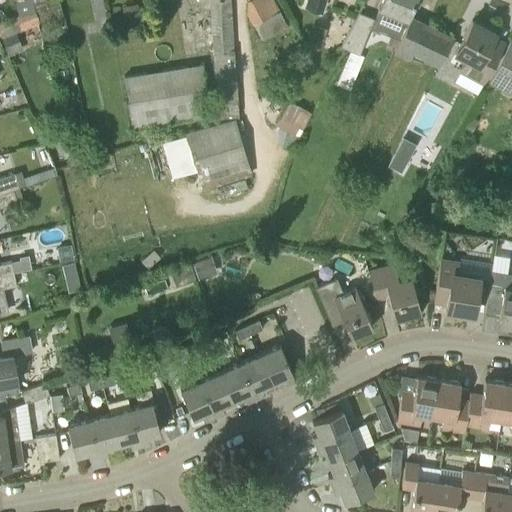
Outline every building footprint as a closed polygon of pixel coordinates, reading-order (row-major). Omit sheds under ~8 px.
[(31,0),(33,9),(38,22),(62,17),(57,0),(31,0)] [(211,0),(220,122),(234,119),(238,118),(230,0),(211,0)] [(278,11),(272,0),(246,0),(246,1),(246,14),(252,25),(253,25),(261,40),(286,28),(278,11)] [(308,0),(306,7),(321,11),(324,0),(308,0)] [(408,16),(411,6),(413,0),(382,0),(378,12),(405,22),(408,16)] [(142,24),(137,3),(121,7),(126,28),(142,24)] [(359,55),(373,18),(359,12),(340,47),(350,51),(359,55)] [(450,36),(409,17),(406,22),(393,53),(410,60),(413,53),(436,64),(450,36)] [(461,70),(483,82),(500,52),(488,45),(495,34),(472,21),(455,53),(467,60),(461,70)] [(320,50),(327,30),(312,25),(305,45),(320,50)] [(0,43),(9,64),(20,59),(10,35),(0,39),(0,43)] [(511,81),(511,42),(510,42),(494,71),(511,81)] [(337,84),(351,89),(364,57),(359,55),(350,51),(337,84)] [(211,114),(203,65),(123,77),(131,127),(211,114)] [(173,175),(198,169),(188,132),(163,139),(173,175)] [(76,161),(70,138),(44,145),(53,167),(76,161)] [(390,165),(403,172),(408,163),(395,156),(390,165)] [(14,173),(0,177),(0,193),(19,187),(14,173)] [(14,189),(0,193),(0,207),(18,201),(14,189)] [(439,209),(444,193),(432,189),(427,205),(439,209)] [(73,258),(70,245),(57,247),(60,261),(73,258)] [(141,261),(147,268),(159,257),(153,250),(141,261)] [(215,273),(210,257),(193,262),(198,278),(215,273)] [(485,304),(489,278),(479,277),(479,276),(457,273),(459,262),(440,259),(434,297),(447,298),(445,310),(473,315),(475,303),(485,304)] [(0,264),(0,276),(25,272),(25,271),(24,271),(22,263),(12,265),(11,262),(0,264)] [(65,274),(78,271),(76,262),(63,265),(65,274)] [(398,281),(394,264),(369,271),(376,299),(389,296),(395,319),(421,312),(416,294),(420,293),(415,276),(398,281)] [(194,279),(188,265),(171,271),(177,285),(194,279)] [(489,278),(485,304),(486,304),(484,315),(499,317),(498,324),(511,326),(511,273),(506,273),(491,270),(490,279),(489,278)] [(0,315),(8,314),(3,289),(16,287),(15,282),(26,279),(25,272),(0,276),(0,315)] [(372,327),(355,288),(342,293),(336,279),(315,288),(329,319),(341,314),(350,336),(372,327)] [(168,289),(165,280),(145,286),(149,296),(168,289)] [(258,320),(246,325),(250,334),(262,329),(258,320)] [(246,325),(234,330),(238,339),(250,334),(246,325)] [(168,340),(165,326),(150,330),(154,343),(168,340)] [(217,334),(206,339),(211,349),(222,344),(217,334)] [(0,342),(3,357),(3,358),(12,357),(33,353),(30,336),(0,342)] [(206,339),(195,344),(199,354),(211,349),(206,339)] [(280,345),(260,354),(272,382),(283,377),(285,382),(295,378),(280,345)] [(272,382),(260,354),(240,363),(255,396),(263,392),(261,387),(272,382)] [(168,364),(164,355),(153,360),(156,369),(168,364)] [(0,397),(19,392),(12,357),(3,358),(3,357),(0,357),(0,397)] [(153,360),(140,365),(144,374),(156,369),(153,360)] [(255,396),(240,363),(220,371),(232,400),(243,395),(246,400),(255,396)] [(232,400),(220,371),(200,380),(215,414),(224,410),(222,405),(232,400)] [(115,383),(112,373),(99,377),(102,386),(115,383)] [(82,392),(76,374),(64,378),(70,395),(82,392)] [(432,416),(438,379),(417,376),(413,398),(401,396),(397,421),(419,424),(420,414),(432,416)] [(99,377),(88,380),(90,389),(102,386),(99,377)] [(460,383),(438,379),(432,416),(443,418),(441,428),(463,431),(464,425),(467,407),(456,405),(460,383)] [(506,383),(484,379),(481,401),(469,399),(467,407),(464,425),(498,430),(500,419),(506,383)] [(215,414),(200,380),(180,389),(193,418),(204,413),(206,418),(215,414)] [(25,403),(49,396),(45,383),(20,391),(25,403)] [(511,383),(506,383),(500,419),(511,421),(509,431),(511,431),(511,383)] [(152,403),(131,408),(140,443),(149,441),(148,436),(160,432),(152,403)] [(373,406),(378,418),(388,415),(383,403),(373,406)] [(20,439),(15,406),(1,410),(2,415),(0,415),(0,442),(19,439),(20,439)] [(131,408),(109,414),(117,444),(129,441),(130,446),(140,443),(131,408)] [(315,444),(349,430),(341,410),(312,421),(317,433),(312,435),(315,444)] [(109,414),(88,419),(98,455),(107,452),(106,447),(117,444),(109,414)] [(383,431),(392,427),(388,415),(378,418),(383,431)] [(98,455),(88,419),(67,425),(75,455),(87,452),(89,457),(98,455)] [(349,430),(315,444),(319,453),(324,451),(328,462),(357,450),(349,430)] [(59,459),(55,434),(35,437),(39,462),(59,459)] [(0,468),(23,465),(20,439),(19,439),(0,442),(0,468)] [(389,461),(401,456),(402,448),(390,447),(389,461)] [(357,450),(328,462),(332,473),(327,475),(331,484),(365,471),(357,450)] [(389,474),(400,475),(401,456),(389,461),(389,474)] [(419,464),(405,462),(401,487),(414,489),(410,511),(432,511),(438,479),(417,476),(419,464)] [(365,471),(331,484),(335,493),(340,491),(344,503),(373,491),(365,471)] [(459,482),(438,479),(432,511),(455,511),(458,496),(469,498),(473,473),(461,471),(459,482)] [(473,473),(469,498),(482,499),(480,511),(502,511),(506,489),(508,477),(473,473)] [(511,511),(511,490),(506,489),(502,511),(511,511)]
